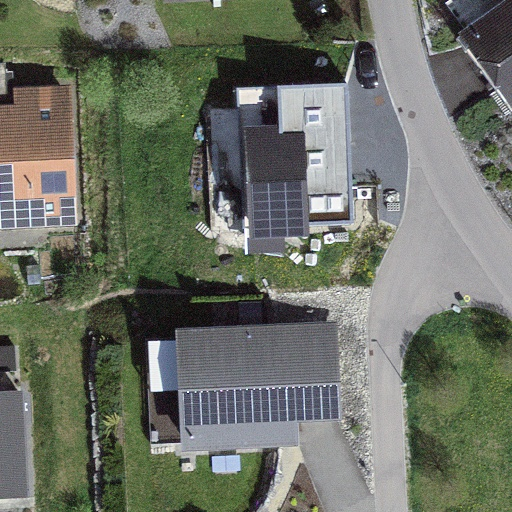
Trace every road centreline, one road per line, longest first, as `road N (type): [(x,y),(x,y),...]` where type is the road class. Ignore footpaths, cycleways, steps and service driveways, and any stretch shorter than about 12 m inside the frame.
road 1 (residential): [(396,511),(392,316),(437,173)]
road 2 (residential): [(437,173),(390,0)]
road 3 (residential): [(511,275),(437,173)]
